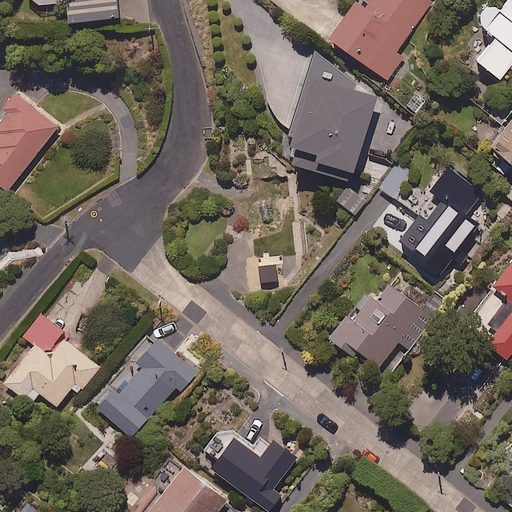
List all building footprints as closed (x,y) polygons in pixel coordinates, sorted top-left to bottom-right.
[(34,0),(41,4),(68,2),(70,22),(120,17),(118,0),(34,0)] [(359,0),(331,38),(388,80),(405,57),(397,51),(433,2),(430,0),(359,0)] [(511,0),(503,11),(493,3),(479,21),(498,36),(478,59),(502,79),(511,66),(511,0)] [(322,71),(310,67),(291,130),(293,138),(293,145),(320,154),(318,160),(356,172),(362,154),(396,164),(409,122),(375,111),(380,96),(320,78),(322,71)] [(0,112),(0,184),(9,191),(59,125),(16,92),(0,112)] [(511,118),(491,143),(511,160),(511,118)] [(274,179),(273,158),(252,160),(254,200),(250,200),(253,259),(248,260),(249,288),(285,285),(283,257),(298,256),(294,177),(274,179)] [(400,163),(381,188),(411,211),(430,186),(400,163)] [(367,200),(348,186),(337,200),(357,214),(367,200)] [(478,221),(444,196),(427,220),(421,216),(405,240),(428,256),(440,240),(457,251),(478,221)] [(508,318),(487,343),(511,362),(511,360),(511,261),(494,283),(507,294),(508,318)] [(422,307),(394,280),(378,297),(373,292),(331,336),(351,355),(358,348),(378,367),(401,342),(407,348),(447,307),(434,294),(422,307)] [(64,332),(42,314),(24,336),(35,345),(4,383),(31,404),(40,393),(57,407),(76,383),(84,389),(101,367),(67,339),(52,358),(47,353),(64,332)] [(152,348),(144,340),(125,360),(128,363),(92,401),(131,437),(180,384),(185,388),(198,373),(161,338),(152,348)] [(263,456),(237,436),(212,468),(269,511),(270,511),(283,496),(274,489),(299,457),(276,440),(263,456)] [(219,511),(229,500),(186,466),(159,500),(148,491),(137,504),(146,511),(219,511)] [(18,511),(40,511),(25,498),(16,509),(18,511)]
